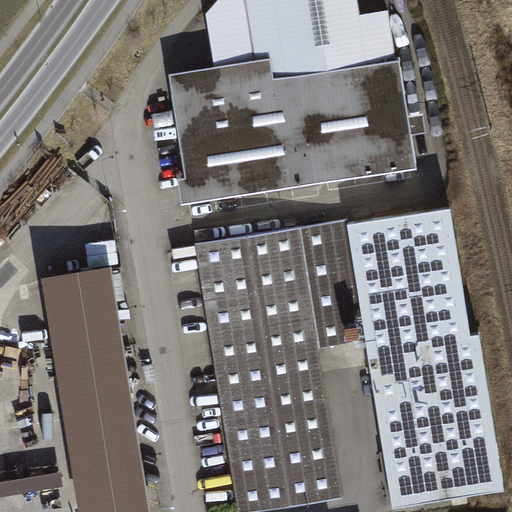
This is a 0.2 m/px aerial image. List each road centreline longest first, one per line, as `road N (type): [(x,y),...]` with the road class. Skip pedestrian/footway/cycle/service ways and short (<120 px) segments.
road 1 (residential): [(191,511),(132,122)]
road 2 (unknown): [(132,122),(0,301)]
road 3 (secondary): [(86,0),(0,116)]
